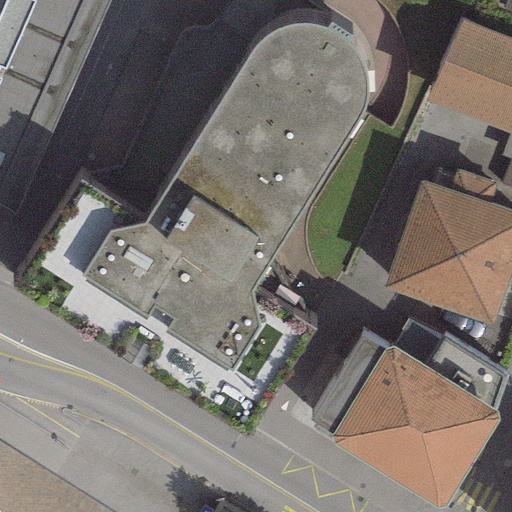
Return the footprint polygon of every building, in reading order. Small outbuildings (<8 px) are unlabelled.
[(0,0),(0,74),(34,0),(0,0)] [(511,0),(505,0),(502,10),(511,14),(511,0)] [(511,135),(511,40),(459,20),(427,102),(511,135)] [(248,291),(358,119),(364,105),(367,91),(366,76),(362,62),(355,49),(344,38),(332,31),(318,26),(303,25),(288,28),(275,33),(263,42),(253,54),(143,222),(77,181),(10,289),(247,436),(313,331),(248,291)] [(447,190),(420,181),(380,290),(488,329),(511,263),(511,213),(487,205),(494,185),(455,170),(447,190)] [(497,422),(496,413),(490,412),(504,374),(441,334),(437,339),(406,321),(390,348),(383,350),(359,333),(309,409),(309,421),(331,435),(326,441),(434,509),(444,508),(497,422)]
